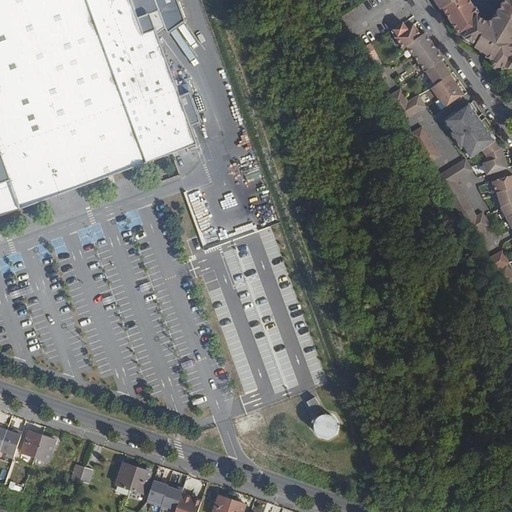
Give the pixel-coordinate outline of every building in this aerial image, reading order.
[(0,0),(0,216),(197,143),(149,13),(137,17),(130,0),(0,0)] [(478,16),(468,0),(437,0),(443,9),(444,8),(460,34),(476,44),(489,22),(478,16)] [(511,0),(506,0),(494,21),(489,22),(476,44),(475,46),(483,51),(484,49),(490,52),(487,57),(494,61),(495,68),(509,66),(509,69),(511,68),(511,0)] [(407,46),(421,36),(417,29),(413,25),(396,37),(404,48),(407,46)] [(414,56),(433,43),(429,37),(426,32),(421,36),(407,46),(414,56)] [(379,55),(372,43),(360,50),(367,62),(379,55)] [(447,67),(442,61),(444,59),(440,54),(437,49),(419,62),(436,85),(449,76),(452,74),(447,67)] [(456,86),(455,84),(449,76),(436,85),(432,87),(440,98),(441,97),(445,104),(447,107),(465,95),(458,85),(456,86)] [(409,101),(401,89),(387,97),(394,109),(409,101)] [(427,107),(420,94),(409,101),(394,109),(402,121),(427,107)] [(502,148),(469,104),(446,120),(453,131),(451,132),(463,148),(465,146),(471,157),(483,149),(487,154),(488,161),(484,162),(487,174),(509,167),(502,148)] [(440,156),(428,135),(423,127),(409,134),(419,151),(427,164),(440,156)] [(474,170),(467,158),(457,164),(464,176),(474,170)] [(511,201),(511,174),(493,181),(497,193),(499,192),(505,206),(511,201)] [(511,201),(505,206),(502,207),(511,224),(511,201)] [(492,225),(486,216),(484,212),(478,216),(485,228),(492,225)] [(248,217),(250,228),(267,225),(264,214),(248,217)] [(485,228),(478,216),(465,224),(472,236),(485,228)] [(511,263),(503,250),(486,260),(494,273),(508,265),(511,263)] [(211,255),(199,259),(205,275),(217,271),(211,255)] [(511,279),(511,272),(508,265),(494,273),(500,285),(511,279)] [(14,457),(23,431),(15,428),(14,431),(7,429),(0,450),(7,452),(6,454),(14,457)] [(35,456),(43,433),(29,428),(21,451),(35,456)] [(49,461),(57,438),(43,433),(35,456),(49,461)] [(131,488),(138,466),(125,461),(117,483),(131,488)] [(80,482),(85,466),(77,463),(71,478),(80,482)] [(88,484),(93,469),(85,466),(80,482),(88,484)] [(144,493),(152,470),(138,466),(131,488),(144,493)] [(182,492),(183,490),(169,485),(169,484),(155,479),(148,500),(163,505),(162,506),(176,511),(182,492)] [(197,511),(202,499),(182,492),(176,511),(175,511),(197,511)] [(228,511),(233,498),(219,493),(213,511),(228,511)] [(243,511),(247,503),(233,498),(228,511),(243,511)]
